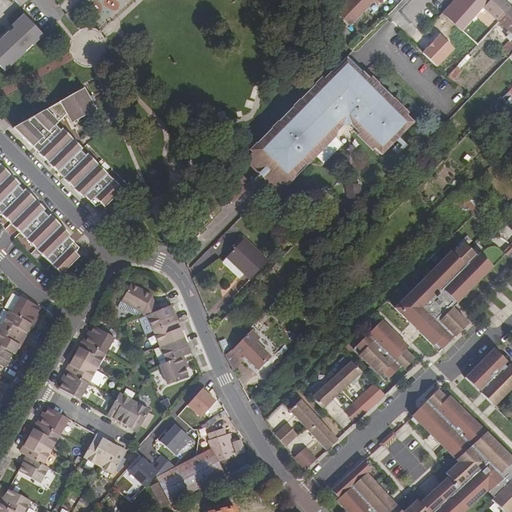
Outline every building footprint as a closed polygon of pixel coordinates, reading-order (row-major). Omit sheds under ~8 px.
[(342,0),(333,8),(346,22),(369,0),(376,0),(378,1),(378,0),(342,0)] [(451,0),(442,11),(466,34),(486,12),(484,9),(492,0),(451,0)] [(511,10),(501,0),(492,0),(484,9),(486,12),(499,24),(511,10)] [(511,10),(499,24),(511,37),(511,10)] [(499,24),(486,12),(466,34),(479,46),(499,24)] [(0,65),(5,71),(43,34),(22,15),(11,26),(14,28),(0,41),(0,65)] [(0,41),(14,28),(11,26),(0,36),(0,41)] [(423,54),(438,68),(455,50),(440,35),(423,54)] [(333,134),(341,126),(341,122),(350,122),(350,127),(358,135),(372,149),(379,156),(412,124),(404,117),(368,81),(345,58),(322,81),(279,124),(272,131),(250,153),(243,160),(275,193),(282,185),(333,134)] [(463,68),(461,66),(449,79),(453,82),(462,73),(460,71),(463,68)] [(368,81),(404,117),(407,115),(370,78),(368,81)] [(279,124),(322,81),(320,79),(277,122),(279,124)] [(105,208),(123,190),(62,129),(60,131),(55,125),(67,115),(72,124),(96,110),(85,88),(13,128),(83,199),(85,196),(95,206),(100,204),(105,208)] [(492,108),(487,114),(495,122),(501,116),(492,108)] [(250,153),(272,131),(270,129),(248,151),(250,153)] [(282,185),(285,187),(335,136),(333,134),(282,185)] [(356,137),(370,151),(372,149),(358,135),(356,137)] [(398,139),(391,150),(398,155),(405,144),(398,139)] [(0,212),(61,274),(69,263),(71,264),(78,258),(74,254),(78,248),(68,238),(71,236),(50,215),(47,217),(43,213),(45,211),(25,190),(22,192),(18,187),(20,185),(0,164),(0,212)] [(357,183),(344,187),(347,198),(360,194),(357,183)] [(477,209),(460,193),(456,197),(459,201),(472,213),(477,209)] [(472,213),(459,201),(456,205),(468,217),(472,213)] [(483,213),(478,208),(477,209),(472,213),(474,215),(478,219),(483,213)] [(268,261),(245,240),(228,258),(245,274),(250,279),(268,261)] [(492,267),(479,254),(476,256),(463,243),(452,253),(450,251),(393,307),(437,352),(452,336),(453,337),(467,324),(451,308),(492,267)] [(245,274),(228,258),(223,263),(240,279),(245,274)] [(146,292),(129,282),(119,300),(136,309),(138,310),(140,311),(142,317),(147,315),(156,311),(150,294),(146,292)] [(12,311),(19,297),(12,293),(4,307),(12,311)] [(32,323),(34,325),(37,319),(35,318),(38,313),(41,308),(21,297),(20,296),(19,297),(12,311),(11,312),(32,323)] [(136,309),(119,300),(116,305),(132,314),(136,309)] [(147,315),(153,332),(176,323),(173,313),(174,313),(171,305),(156,311),(147,315)] [(0,325),(1,326),(9,312),(3,309),(0,315),(0,325)] [(1,326),(23,338),(28,329),(29,330),(32,323),(11,312),(9,311),(9,312),(1,326)] [(361,353),(358,356),(379,377),(383,373),(388,379),(401,366),(404,369),(414,359),(405,350),(408,347),(381,321),(355,347),(361,353)] [(153,332),(159,348),(184,338),(182,331),(180,332),(176,323),(153,332)] [(0,345),(13,353),(15,354),(19,347),(18,346),(23,338),(1,326),(0,327),(0,345)] [(84,342),(105,355),(115,338),(94,326),(91,333),(89,336),(86,335),(82,342),(84,342)] [(258,338),(251,331),(230,352),(222,356),(230,371),(239,362),(237,359),(241,356),(254,342),(258,338)] [(159,348),(165,363),(183,357),(189,354),(185,345),(187,344),(184,338),(159,348)] [(74,357),(97,370),(105,355),(84,342),(79,352),(77,351),(74,357)] [(254,342),(241,356),(256,371),(269,357),(254,342)] [(0,365),(3,367),(8,358),(10,359),(13,353),(0,345),(0,365)] [(506,362),(493,348),(464,378),(493,406),(511,387),(511,367),(509,364),(506,367),(503,364),(506,362)] [(67,373),(88,384),(97,370),(74,357),(70,363),(72,364),(67,373)] [(158,366),(165,384),(187,375),(185,369),(183,364),(185,363),(183,357),(165,363),(158,366)] [(350,361),(312,397),(322,408),(361,373),(350,361)] [(59,389),(79,400),(88,384),(67,373),(65,371),(62,378),(65,379),(62,384),(59,389)] [(429,401),(412,417),(456,464),(444,476),(446,479),(420,503),(417,500),(403,511),(402,511),(367,474),(371,470),(363,461),(331,491),(339,499),(336,501),(346,511),(463,511),(486,491),(504,511),(510,511),(511,510),(511,459),(442,384),(427,399),(429,401)] [(373,384),(344,411),(355,422),(384,395),(373,384)] [(190,405),(203,418),(216,403),(203,391),(190,405)] [(116,421),(122,424),(134,403),(119,393),(115,400),(107,415),(116,420),(116,421)] [(301,400),(289,410),(326,450),(337,440),(301,400)] [(129,427),(137,431),(149,411),(134,403),(122,424),(128,428),(129,427)] [(38,423),(60,436),(69,419),(48,407),(45,414),(43,418),(40,417),(37,422),(38,423)] [(28,437),(51,450),(60,436),(38,423),(33,432),(32,431),(28,437)] [(285,424),(274,434),(284,446),(296,436),(285,424)] [(223,429),(208,434),(210,441),(225,436),(223,429)] [(236,455),(244,452),(239,439),(231,442),(229,435),(225,436),(210,441),(208,442),(210,449),(213,454),(215,453),(218,462),(236,456),(236,455)] [(84,457),(99,465),(111,443),(105,439),(104,441),(95,436),(87,451),(84,457)] [(27,456),(43,465),(51,450),(28,437),(25,443),(26,444),(21,453),(27,456)] [(99,465),(114,473),(126,452),(117,448),(118,447),(111,443),(99,465)] [(305,448),(294,459),(304,470),(316,460),(305,448)] [(171,503),(224,474),(213,454),(210,449),(157,478),(171,503)] [(18,471),(40,483),(49,468),(43,465),(27,456),(23,465),(21,464),(18,471)] [(14,511),(23,511),(31,501),(8,488),(4,494),(6,495),(0,504),(14,511)] [(0,511),(14,511),(0,504),(0,503),(0,511)]
